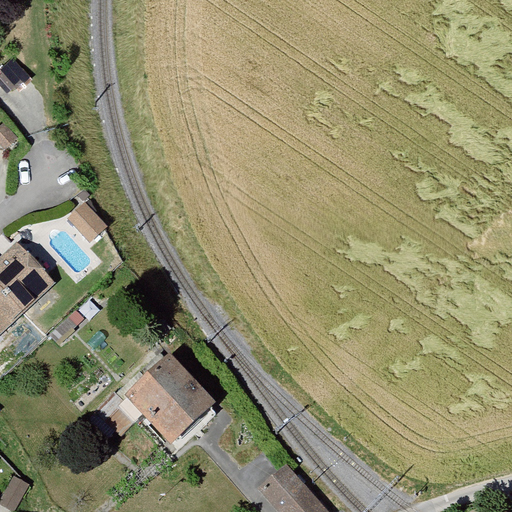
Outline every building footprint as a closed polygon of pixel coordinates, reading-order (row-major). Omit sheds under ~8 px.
[(0,71),(14,85),(25,73),(9,60),(0,69),(0,71)] [(106,230),(85,207),(71,221),(92,243),(106,230)] [(0,334),(52,285),(17,249),(0,265),(0,334)] [(171,366),(131,403),(172,449),(213,412),(171,366)] [(319,511),(283,470),(255,493),(271,511),(319,511)] [(12,511),(27,486),(15,479),(0,506),(10,511),(12,511)]
